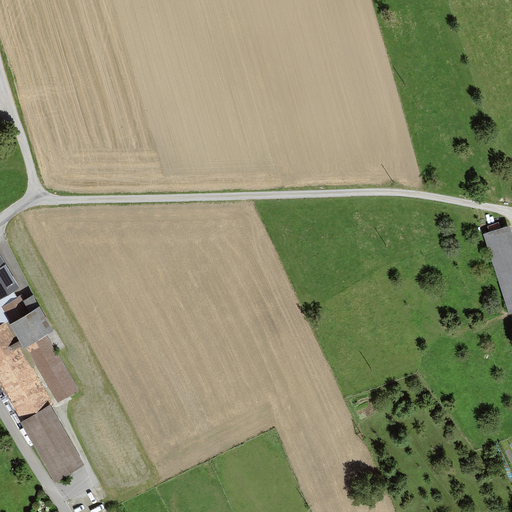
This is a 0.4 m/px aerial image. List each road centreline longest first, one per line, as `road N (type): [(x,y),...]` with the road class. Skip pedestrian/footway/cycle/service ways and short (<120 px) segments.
road 1 (track): [(511,209),(407,192),(37,197),(0,66)]
road 2 (residential): [(64,511),(0,409)]
